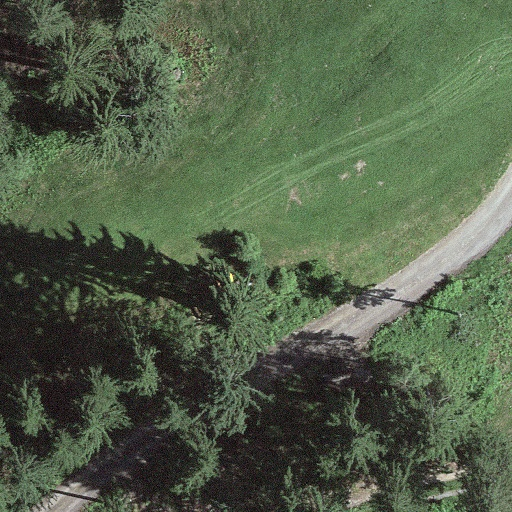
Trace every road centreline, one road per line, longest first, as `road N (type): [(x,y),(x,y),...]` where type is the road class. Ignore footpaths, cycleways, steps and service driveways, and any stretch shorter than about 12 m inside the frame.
road 1 (track): [(52,511),(394,292),(470,236),(511,184)]
road 2 (track): [(384,511),(511,466)]
